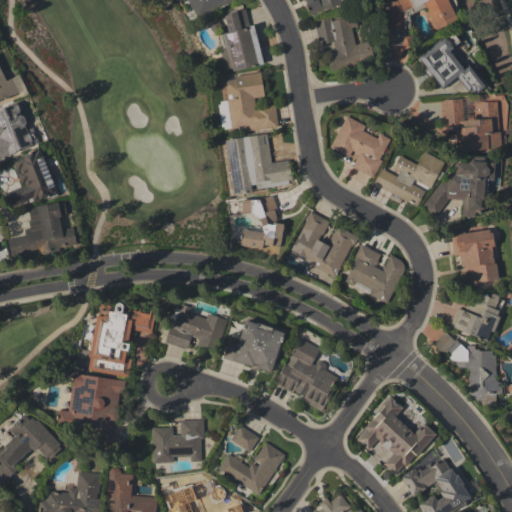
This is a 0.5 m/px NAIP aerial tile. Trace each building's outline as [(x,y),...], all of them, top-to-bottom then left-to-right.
[(232,0),(189,0),(199,18),(232,0)] [(301,0),(307,15),(347,0),(301,0)] [(455,19),(446,0),(389,0),(386,1),(389,9),(396,6),(400,15),(424,5),(434,28),(455,19)] [(262,64),(254,24),(248,25),(245,9),(223,13),(227,32),(219,34),(224,55),(229,54),(232,70),(262,64)] [(330,71),(373,61),(368,41),(355,44),(351,27),(356,26),(354,14),(314,23),(319,44),(332,41),(334,49),(326,51),(330,71)] [(469,65),(462,69),(449,50),(452,48),(445,37),(417,56),(429,74),(431,73),(441,88),(458,76),(471,96),(484,87),(469,65)] [(0,100),(20,92),(21,95),(27,93),(19,74),(5,80),(0,68),(0,100)] [(275,104),(255,107),(254,97),(263,96),(260,73),(224,77),(230,132),(277,126),(275,104)] [(496,98),(442,101),(444,133),(455,133),(456,151),(500,148),(496,98)] [(217,101),(221,129),(230,128),(226,100),(217,101)] [(0,107),(0,157),(33,146),(17,101),(0,107)] [(389,138),(378,133),(376,137),(362,131),(365,125),(345,116),(330,148),(354,159),(351,167),(372,177),(389,138)] [(288,160),(271,162),(266,133),(233,138),(234,147),(242,146),(245,162),(239,163),(244,191),(253,190),(253,189),(291,183),(288,160)] [(12,159),(21,187),(5,192),(10,207),(55,192),(41,149),(12,159)] [(398,155),(390,172),(381,167),(372,186),(419,208),(442,160),(422,151),(417,164),(398,155)] [(494,162),(485,162),(485,156),(470,156),(468,162),(455,162),(454,173),(449,173),(446,182),(436,179),(425,209),(432,212),(442,212),(446,199),(462,199),(462,216),(474,217),(475,208),(481,208),(481,205),(486,189),(486,180),(493,180),(494,162)] [(239,245),(269,250),(268,257),(277,258),(283,223),(273,221),(276,204),(271,203),(271,201),(243,196),(240,212),(262,216),(260,232),(242,229),(239,245)] [(27,207),(30,228),(23,229),(24,236),(8,238),(10,255),(75,246),(73,226),(61,228),(59,214),(65,213),(64,201),(27,207)] [(288,255),(337,276),(355,234),(335,225),(328,243),(320,240),(329,220),(307,211),(288,255)] [(450,234),(452,255),(458,255),(462,284),(497,280),(491,229),(450,234)] [(386,304),(406,262),(389,254),(381,270),(374,266),(380,253),(360,244),(344,279),(369,291),(367,295),(386,304)] [(450,326),(487,341),(504,301),(473,288),(464,311),(458,308),(450,326)] [(87,370),(128,376),(130,358),(126,358),(129,330),(151,332),(153,314),(122,310),(123,303),(114,302),(114,305),(97,303),(87,370)] [(225,318),(207,313),(206,318),(189,313),(191,307),(180,303),(172,328),(169,327),(164,342),(187,349),(190,336),(198,339),(196,344),(215,350),(225,318)] [(223,359),(271,372),(283,331),(243,320),(236,343),(227,341),(223,359)] [(466,393),(477,400),(492,401),(501,389),(501,384),(494,379),(495,356),(487,350),(478,349),(473,346),(463,346),(442,331),(432,345),(446,355),(444,355),(460,367),(465,368),(467,369),(466,393)] [(319,348),(297,338),(275,383),(302,396),(300,401),(320,410),(337,373),(312,362),(319,348)] [(125,379),(72,373),(68,411),(58,409),(56,425),(115,432),(120,392),(124,393),(125,379)] [(434,433),(422,423),(414,433),(394,416),(402,407),(389,396),(353,438),(398,476),(434,433)] [(63,446),(34,416),(30,420),(24,414),(8,429),(14,435),(0,448),(0,483),(2,485),(18,470),(13,465),(34,446),(48,460),(63,446)] [(151,427),(152,462),(173,462),(173,458),(202,458),(201,419),(179,420),(179,434),(172,434),(172,427),(151,427)] [(230,441),(250,451),(258,436),(238,425),(230,441)] [(283,453),(264,441),(249,466),(226,453),(216,470),(259,495),(283,453)] [(444,511),(469,499),(445,454),(401,478),(411,495),(434,483),(439,493),(418,505),(421,511),(444,511)] [(156,511),(158,497),(131,495),(132,474),(120,473),(120,468),(108,467),(104,511),(156,511)] [(100,473),(77,471),(75,487),(67,486),(67,492),(45,490),(44,500),(38,499),(37,511),(95,511),(96,511),(99,511),(101,497),(97,497),(100,473)] [(164,494),(169,511),(192,511),(192,510),(186,511),(184,511),(182,503),(195,500),(192,486),(164,494)] [(362,511),(359,507),(351,511),(341,511),(349,507),(338,491),(319,505),(321,508),(316,511),(362,511)] [(239,511),(239,503),(226,503),(226,511),(239,511)]
